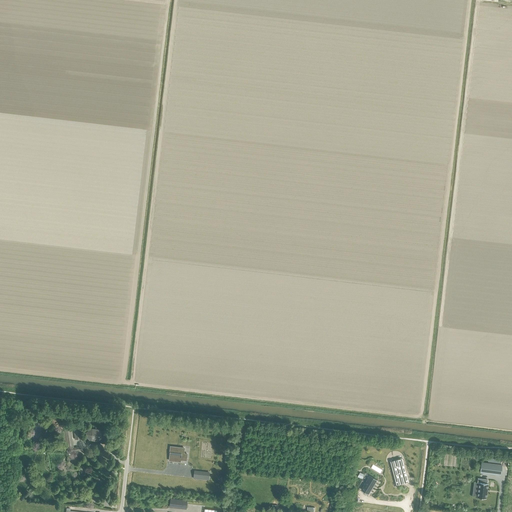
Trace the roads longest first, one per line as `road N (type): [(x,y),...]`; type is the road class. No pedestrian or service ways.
road 1 (track): [(176,0),(132,381),(124,380),(136,275)]
road 2 (track): [(124,380),(0,366)]
